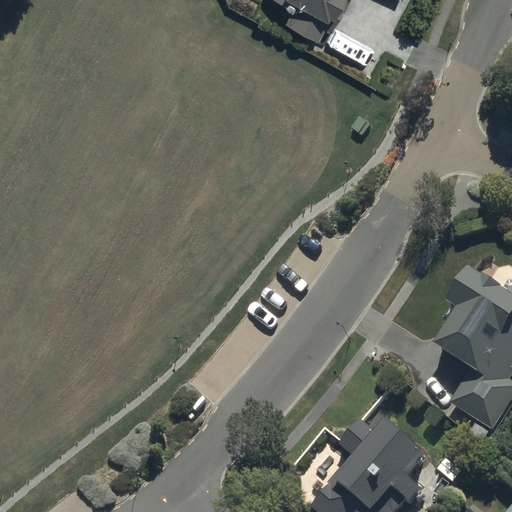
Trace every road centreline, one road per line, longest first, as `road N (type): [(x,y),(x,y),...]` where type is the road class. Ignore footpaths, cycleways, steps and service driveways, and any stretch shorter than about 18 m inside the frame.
road 1 (residential): [(438,139),(321,328),(184,486)]
road 2 (residential): [(500,0),(438,139)]
